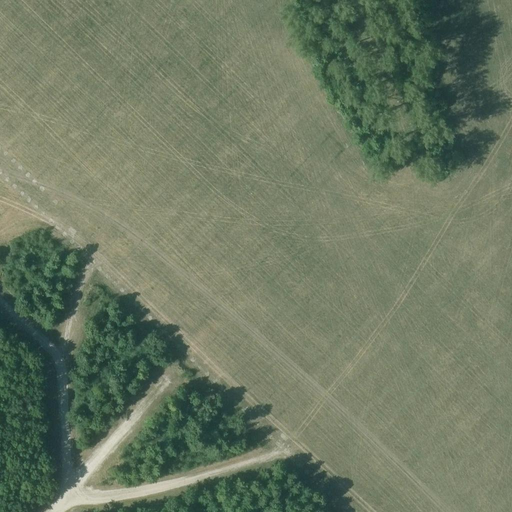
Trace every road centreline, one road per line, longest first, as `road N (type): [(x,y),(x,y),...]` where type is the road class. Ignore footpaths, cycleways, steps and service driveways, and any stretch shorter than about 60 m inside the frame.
road 1 (unknown): [(64,491),(69,500),(161,494),(280,455)]
road 2 (track): [(47,511),(164,379)]
